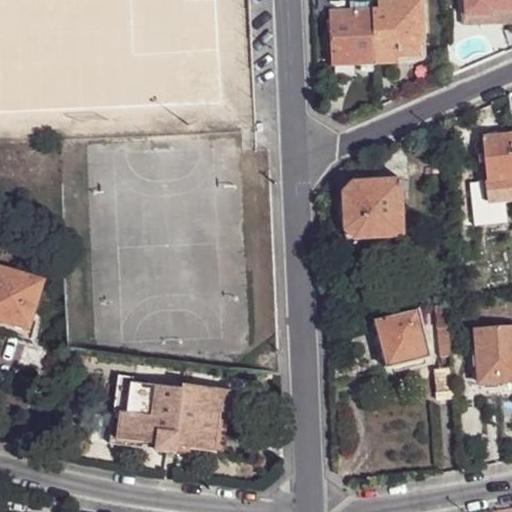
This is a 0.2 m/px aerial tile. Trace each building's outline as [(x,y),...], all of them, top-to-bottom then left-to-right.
[(353,0),(354,14),(332,15),(334,66),(355,65),(376,65),(374,13),(372,0),(353,0)] [(380,0),(372,0),(374,13),(381,13),(381,2),(380,0)] [(511,0),(465,0),(466,13),(466,17),(491,16),(492,12),(511,11),(511,0)] [(381,13),(374,13),(376,65),(395,64),(396,58),(419,57),(419,41),(423,41),(422,1),(381,2),(381,13)] [(466,13),(462,13),(462,25),(511,23),(511,11),(492,12),(491,16),(466,17),(466,13)] [(356,78),(355,65),(334,66),(334,79),(356,78)] [(489,192),(511,189),(511,134),(484,138),(489,192)] [(366,239),(385,239),(405,238),(403,179),(353,181),(344,190),(346,229),(356,239),(366,239)] [(491,207),(511,204),(511,189),(489,192),(491,207)] [(0,250),(28,260),(29,256),(33,246),(0,235),(0,250)] [(385,248),(385,239),(366,239),(367,249),(385,248)] [(60,255),(33,246),(29,256),(57,264),(60,255)] [(0,320),(31,330),(36,315),(46,283),(0,270),(0,320)] [(447,302),(438,305),(438,327),(439,327),(449,325),(447,302)] [(420,309),(376,320),(388,368),(432,356),(420,309)] [(36,332),(31,330),(0,320),(0,332),(33,342),(35,336),(36,332)] [(480,372),(480,383),(511,380),(511,324),(477,327),(478,349),(479,355),(480,372)] [(451,353),(449,325),(439,327),(442,354),(451,353)] [(265,375),(278,376),(277,346),(265,347),(265,375)] [(454,388),(452,365),(443,365),(435,366),(438,390),(454,388)] [(472,383),(480,383),(480,372),(473,373),(473,375),(471,375),(472,383)] [(114,410),(121,411),(129,412),(132,382),(118,380),(114,410)] [(157,446),(178,448),(217,454),(223,414),(232,415),(235,392),(183,385),(183,388),(132,382),(129,412),(121,411),(118,440),(157,446)] [(118,446),(118,440),(121,411),(114,410),(110,446),(118,446)] [(157,451),(157,446),(118,440),(118,446),(157,451)] [(178,455),(178,448),(157,446),(157,451),(157,452),(178,455)]
